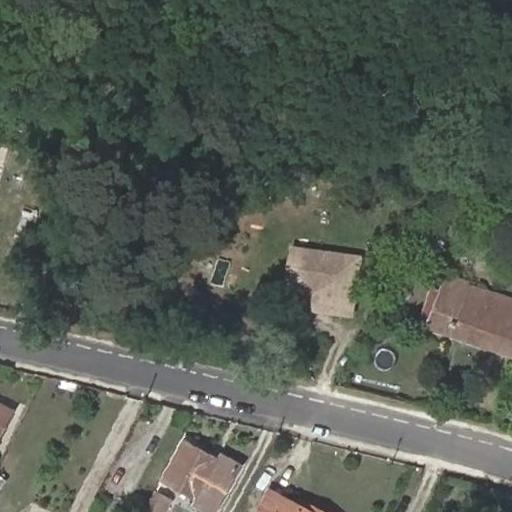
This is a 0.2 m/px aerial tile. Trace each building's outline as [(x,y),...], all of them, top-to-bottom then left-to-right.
[(439,235),(423,223),(404,246),(418,258),(439,235)] [(359,257),(292,248),(287,286),(316,290),(313,308),(352,313),(359,257)] [(418,325),(511,356),(511,301),(443,279),(439,292),(430,289),(418,325)] [(0,428),(10,409),(0,404),(0,428)] [(201,500),(222,462),(185,442),(164,479),(201,500)] [(201,500),(197,508),(204,511),(214,511),(240,465),(225,457),(222,462),(201,500)] [(166,511),(172,501),(157,494),(146,511),(166,511)] [(292,511),(267,499),(260,511),(292,511)]
